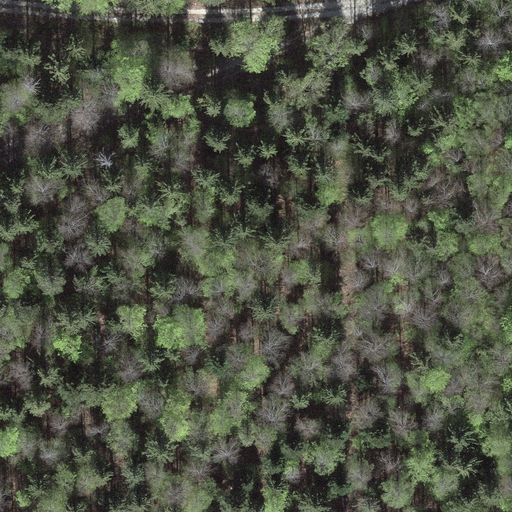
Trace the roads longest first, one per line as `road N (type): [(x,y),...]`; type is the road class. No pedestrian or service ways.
road 1 (track): [(370,6),(216,83),(0,160)]
road 2 (track): [(0,4),(108,17),(326,15),(370,6)]
